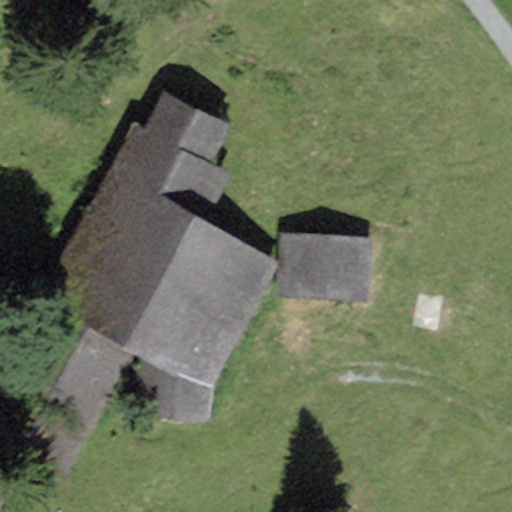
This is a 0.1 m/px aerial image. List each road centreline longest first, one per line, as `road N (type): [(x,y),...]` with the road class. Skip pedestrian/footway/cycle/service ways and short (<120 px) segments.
road 1 (track): [(252,119),(354,158),(474,159),(511,144)]
road 2 (track): [(313,376),(393,369),(465,391),(511,417)]
